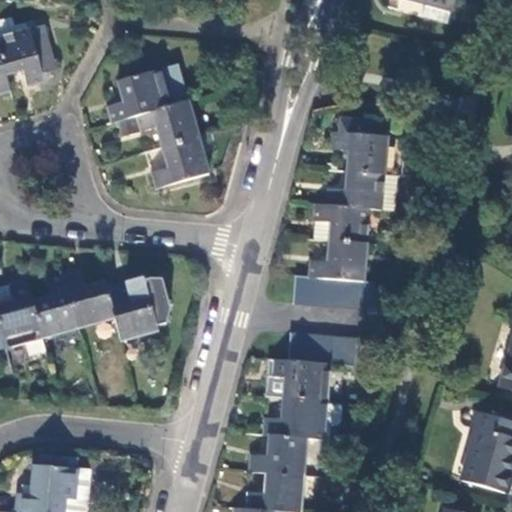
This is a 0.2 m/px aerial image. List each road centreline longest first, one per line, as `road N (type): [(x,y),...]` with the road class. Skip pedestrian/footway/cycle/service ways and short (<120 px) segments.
road 1 (residential): [(319,0),(254,249)]
road 2 (residential): [(201,446),(30,427),(0,441)]
road 3 (residential): [(254,249),(201,446)]
road 4 (residential): [(254,249),(83,222)]
road 5 (residential): [(83,222),(56,127),(0,141)]
